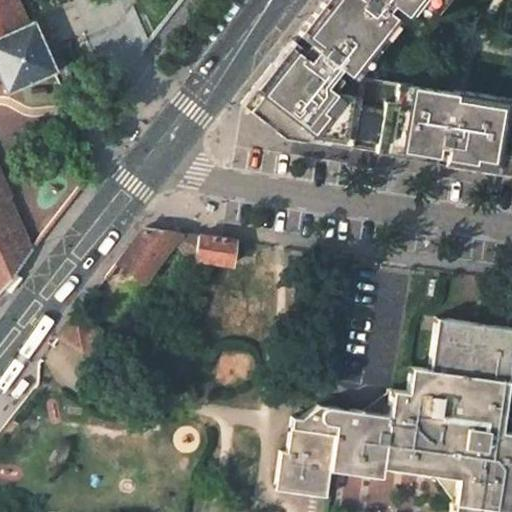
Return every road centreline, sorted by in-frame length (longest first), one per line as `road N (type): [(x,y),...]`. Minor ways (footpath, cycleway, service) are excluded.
road 1 (primary): [(250,9),(0,333)]
road 2 (residential): [(195,176),(511,226)]
road 3 (primary): [(0,374),(166,163)]
road 4 (primary): [(250,9),(177,126),(166,163)]
road 5 (primary): [(203,119),(281,0)]
